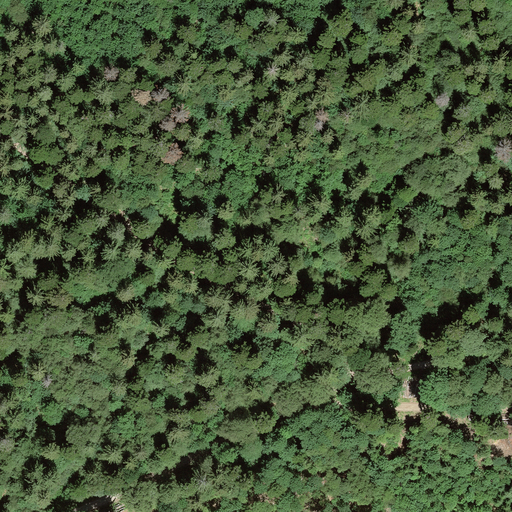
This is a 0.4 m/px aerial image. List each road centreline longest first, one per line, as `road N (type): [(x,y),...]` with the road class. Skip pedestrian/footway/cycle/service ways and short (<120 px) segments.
road 1 (track): [(295,406),(315,333),(187,266),(0,132)]
road 2 (track): [(76,511),(295,406)]
road 3 (track): [(511,353),(365,377),(295,406)]
road 4 (track): [(295,406),(511,406)]
